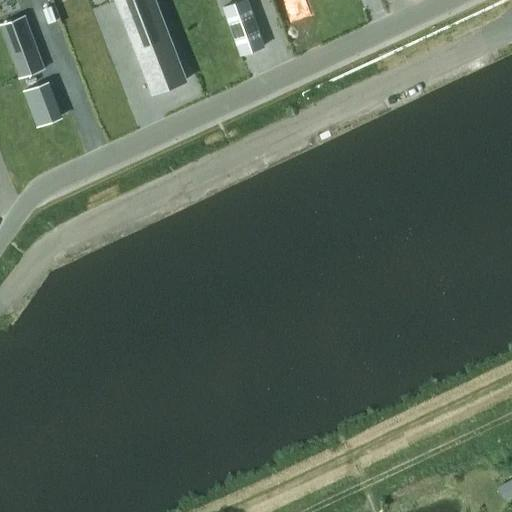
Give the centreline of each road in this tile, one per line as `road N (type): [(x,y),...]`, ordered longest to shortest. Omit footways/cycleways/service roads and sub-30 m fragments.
road 1 (residential): [(0,303),(42,242),(500,32)]
road 2 (residential): [(0,236),(24,197),(455,0)]
